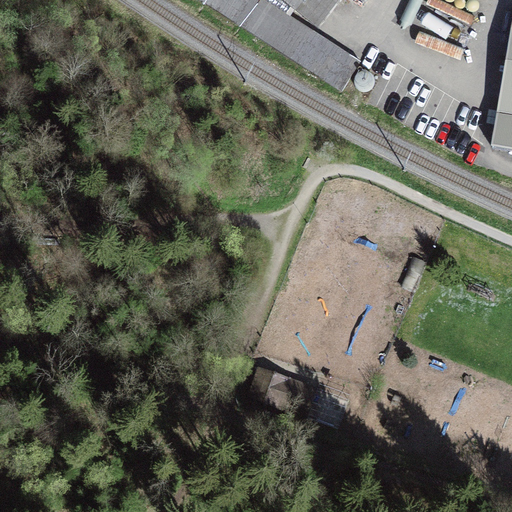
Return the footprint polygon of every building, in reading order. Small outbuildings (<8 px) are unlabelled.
[(199,0),(341,92),(360,62),(312,31),(315,27),(292,9),(293,8),(282,0),(199,0)] [(282,0),(293,8),(292,9),(315,27),(337,0),(282,0)] [(407,18),(465,48),(474,30),(416,1),(407,18)] [(511,33),(493,148),(511,151),(511,33)] [(286,381),(259,372),(251,396),(278,406),(286,381)] [(311,409),(340,421),(351,393),(322,381),(311,409)]
